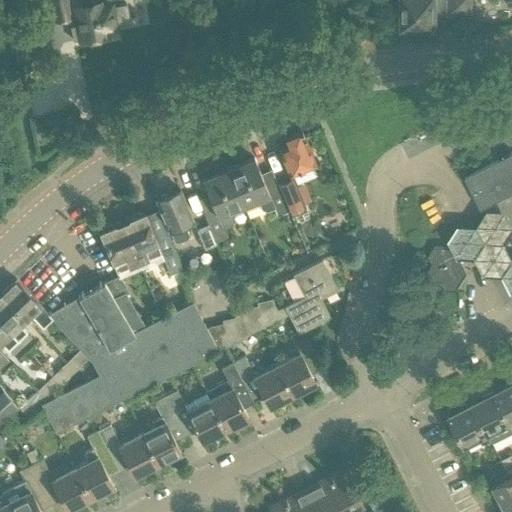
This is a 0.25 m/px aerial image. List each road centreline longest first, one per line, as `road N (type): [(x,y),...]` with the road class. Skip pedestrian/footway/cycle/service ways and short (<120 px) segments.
road 1 (secondary): [(0,254),(67,192),(158,136),(241,100),(310,78),(511,47)]
road 2 (residential): [(213,480),(384,393)]
road 3 (residential): [(384,393),(359,344),(380,222)]
road 4 (residential): [(384,393),(511,328)]
road 5 (residential): [(445,511),(384,393)]
